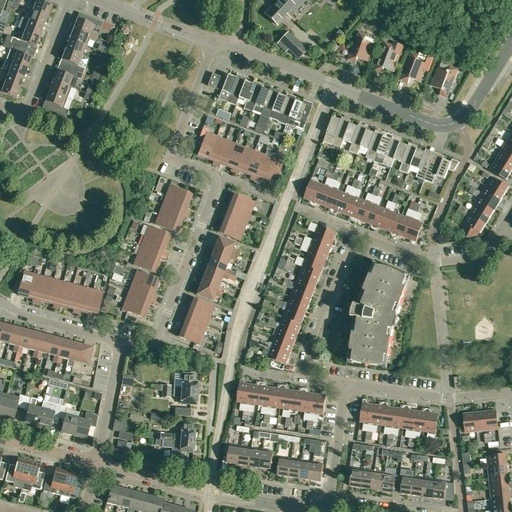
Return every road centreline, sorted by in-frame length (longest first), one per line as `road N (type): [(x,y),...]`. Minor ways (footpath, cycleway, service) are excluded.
road 1 (residential): [(156,340),(213,186),(214,179),(174,160),(172,149),(212,42)]
road 2 (residential): [(458,122),(432,124),(212,42)]
road 3 (residential): [(344,387),(311,381),(303,371),(350,240)]
road 4 (residential): [(67,0),(24,113),(0,106)]
road 5 (residential): [(156,340),(214,360),(209,430)]
road 6 (residential): [(120,342),(0,303)]
road 7 (residential): [(95,464),(120,342)]
road 8 (residential): [(328,510),(344,387)]
road 9 (residential): [(212,42),(97,0)]
